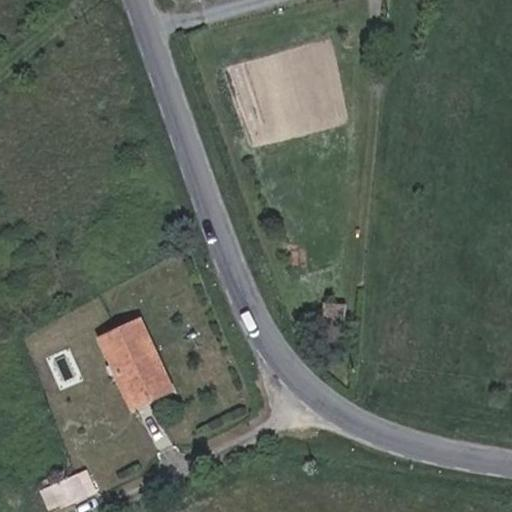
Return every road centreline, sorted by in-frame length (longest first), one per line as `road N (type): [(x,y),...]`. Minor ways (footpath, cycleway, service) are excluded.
road 1 (tertiary): [(511,455),(341,418),(291,377),(248,312),(135,0)]
road 2 (unknown): [(306,390),(251,436),(177,472)]
